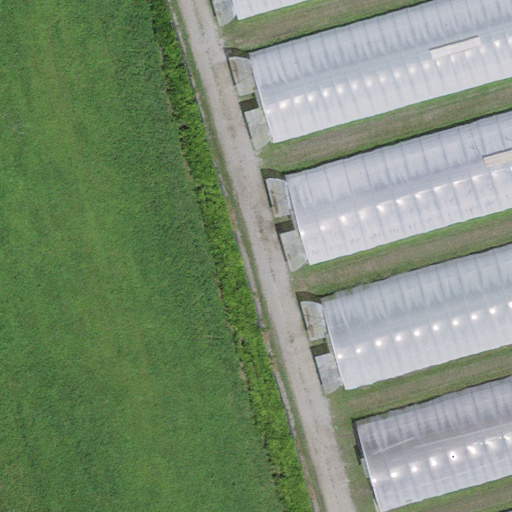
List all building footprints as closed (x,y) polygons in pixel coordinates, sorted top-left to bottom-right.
[(232,0),(239,20),(310,0),(232,0)] [(511,0),(444,0),(245,56),(270,144),(511,75),(511,0)] [(511,114),(283,179),(308,266),(511,209),(511,114)] [(511,246),(318,301),(343,388),(511,340),(511,246)] [(511,382),(352,427),(375,511),(386,511),(511,476),(511,382)]
